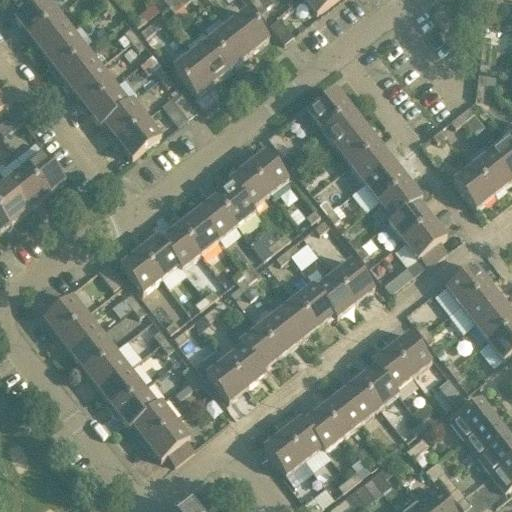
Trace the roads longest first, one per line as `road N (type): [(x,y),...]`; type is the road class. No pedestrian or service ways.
road 1 (residential): [(227,444),(478,247),(337,57)]
road 2 (residential): [(137,505),(12,341),(4,303),(74,246),(132,217)]
road 3 (residential): [(132,217),(337,57)]
road 4 (residential): [(132,217),(0,54)]
